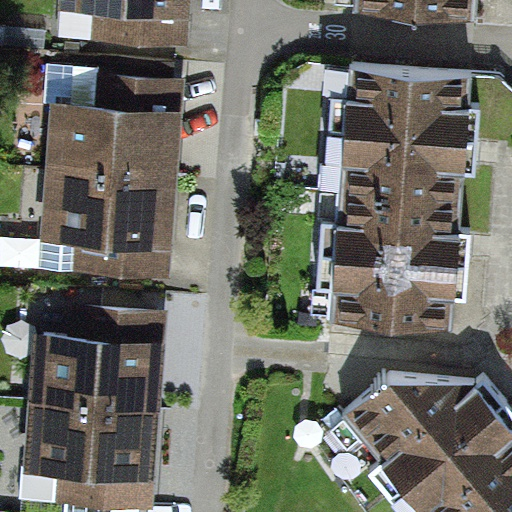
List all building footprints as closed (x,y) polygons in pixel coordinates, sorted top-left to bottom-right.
[(199,0),(69,0),(66,38),(196,48),(199,0)] [(367,0),(367,2),(502,13),(502,0),(367,0)] [(487,79),(345,68),(326,311),(468,322),(487,79)] [(192,104),(62,93),(48,268),(178,278),(192,104)] [(175,332),(44,322),(31,490),(162,500),(175,332)] [(511,511),(511,411),(456,343),(363,418),(439,511),(511,511)]
